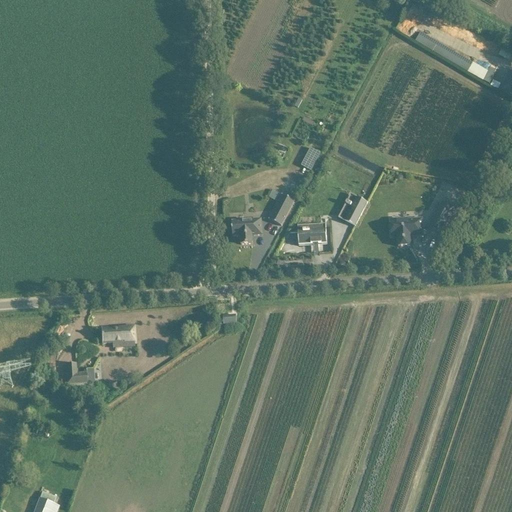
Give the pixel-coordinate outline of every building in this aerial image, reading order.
[(490,66),(488,69),(419,33),(414,43),(490,82),(496,70),(490,66)] [(310,148),(301,165),(311,170),(320,153),(310,148)] [(282,195),(269,220),(281,227),(295,202),(282,195)] [(352,207),(345,222),(355,227),(368,203),(357,198),(357,199),(358,200),(354,206),(353,205),(353,206),(352,205),(347,202),(346,204),(351,207),(351,206),(352,207)] [(442,202),(429,228),(441,234),(454,209),(442,202)] [(398,247),(413,246),(412,237),(423,236),(422,219),(390,221),(391,232),(397,231),(398,247)] [(262,220),(232,222),(233,234),(241,233),(241,246),(253,245),(252,237),(263,236),(262,220)] [(310,231),(298,232),(299,247),(314,246),(319,246),(327,245),(326,230),(310,231)] [(223,317),(223,325),(237,324),(236,316),(223,317)] [(135,343),(134,327),(101,329),(102,345),(124,343),(124,348),(135,348),(134,343),(135,343)] [(66,375),(67,385),(87,383),(86,373),(66,375)] [(40,499),(39,499),(33,511),(56,511),(58,507),(54,505),(56,498),(42,492),(40,499)]
